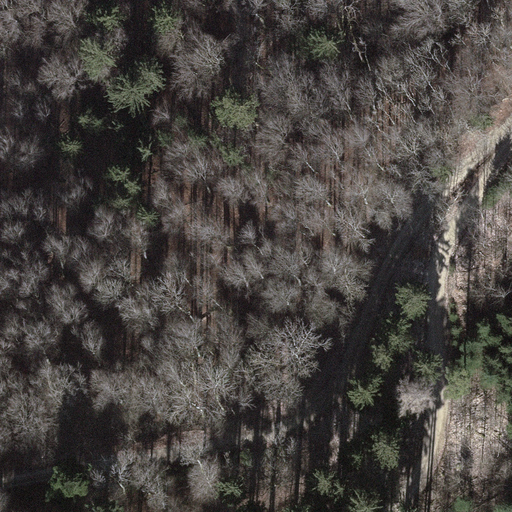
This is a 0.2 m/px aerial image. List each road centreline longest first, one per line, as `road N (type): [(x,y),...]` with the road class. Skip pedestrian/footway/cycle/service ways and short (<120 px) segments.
road 1 (track): [(0,494),(307,426),(345,386),(381,267),(511,136)]
road 2 (track): [(511,147),(451,233),(435,282),(449,375),(439,439),(384,511)]
